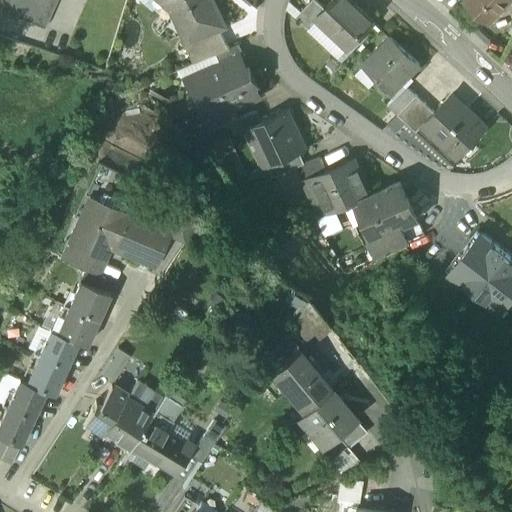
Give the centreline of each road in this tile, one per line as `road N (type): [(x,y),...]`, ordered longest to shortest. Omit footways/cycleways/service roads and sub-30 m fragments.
road 1 (residential): [(278,0),(272,33),(280,81),(431,190),(463,198),(511,177)]
road 2 (residential): [(33,511),(8,497),(137,287)]
road 3 (residential): [(424,511),(418,465),(352,363)]
road 4 (residential): [(511,108),(436,27),(398,0)]
